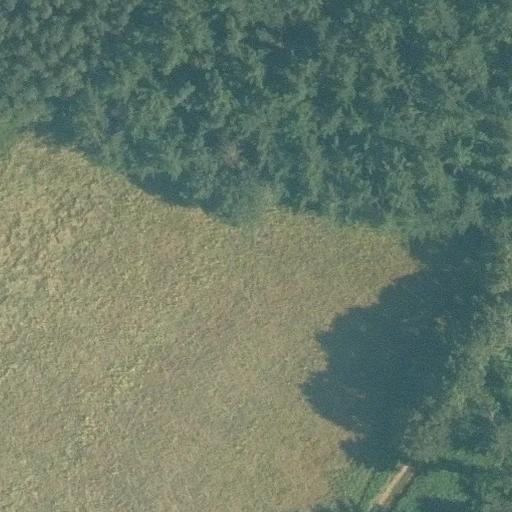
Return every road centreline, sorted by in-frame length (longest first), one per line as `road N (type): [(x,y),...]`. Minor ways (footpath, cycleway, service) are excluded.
road 1 (track): [(511,236),(127,144),(44,113)]
road 2 (track): [(381,511),(511,300)]
road 3 (track): [(44,113),(149,0)]
